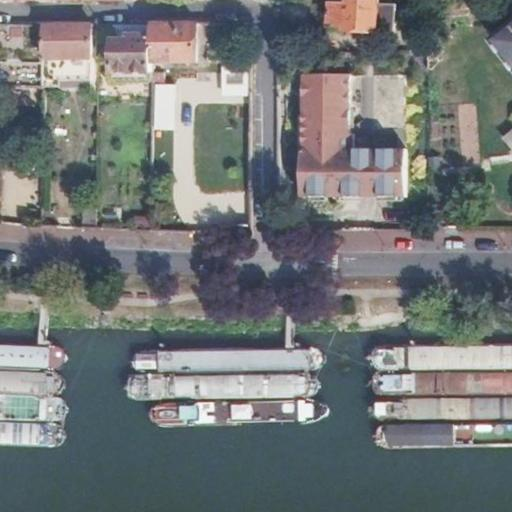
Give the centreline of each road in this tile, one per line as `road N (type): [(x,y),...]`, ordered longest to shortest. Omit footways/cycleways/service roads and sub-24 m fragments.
road 1 (residential): [(0,12),(234,10),(253,23),(263,48),(266,266)]
road 2 (residential): [(0,254),(266,266)]
road 3 (residential): [(266,266),(511,264)]
